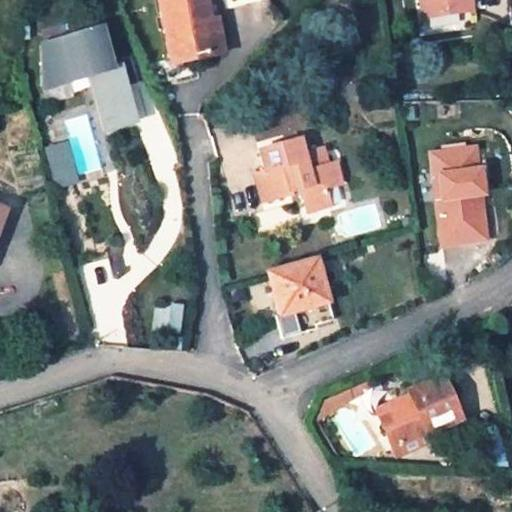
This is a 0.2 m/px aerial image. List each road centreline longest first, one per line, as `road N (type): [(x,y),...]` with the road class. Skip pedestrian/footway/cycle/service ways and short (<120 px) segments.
road 1 (residential): [(260,394),(511,279)]
road 2 (residential): [(0,395),(107,362),(209,376),(260,394)]
road 3 (residential): [(260,394),(333,511)]
